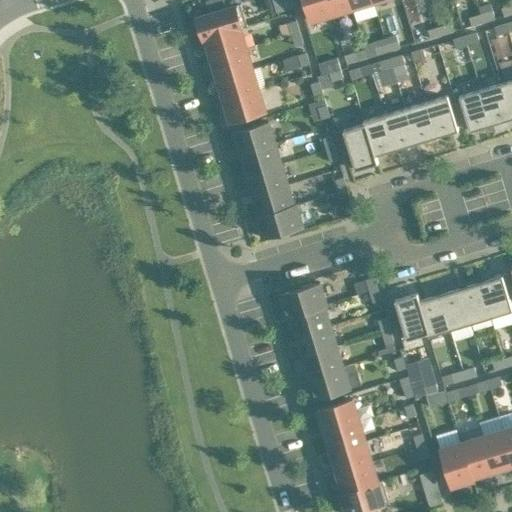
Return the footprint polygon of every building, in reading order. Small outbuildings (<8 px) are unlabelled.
[(241,27),(248,25),(241,3),(226,7),(223,0),(208,0),(207,0),(211,12),(197,16),(204,38),(206,38),(206,37),(241,26),(241,27)] [(290,0),(273,0),(277,12),(293,7),(291,1),(290,0)] [(304,0),(311,20),(332,13),(328,0),(304,0)] [(350,0),(328,0),(332,13),(353,7),(350,0)] [(491,2),(479,6),(481,13),(484,21),(495,18),(491,2)] [(511,2),(503,6),(505,14),(511,12),(511,2)] [(472,24),(484,21),(481,13),(470,17),(472,24)] [(292,33),(300,31),(297,19),(289,22),(292,33)] [(451,22),(440,26),(442,34),(454,30),(451,22)] [(495,26),(497,34),(509,30),(507,22),(495,26)] [(206,38),(212,57),(247,47),(241,27),(241,26),(206,37),(206,38)] [(440,26),(428,29),(431,37),(442,34),(440,26)] [(296,45),(304,42),(300,31),(292,33),(296,45)] [(479,39),(477,31),(465,35),(468,43),(479,39)] [(396,33),(385,37),(389,50),(400,46),(396,33)] [(456,46),(468,43),(465,35),(454,38),(456,46)] [(385,37),(373,40),(375,45),(377,53),(389,50),(385,37)] [(212,57),(218,78),(253,68),(247,47),(212,57)] [(426,55),(423,48),(412,51),(414,59),(426,55)] [(306,51),(299,54),(302,65),(310,63),(306,51)] [(357,51),(345,55),(347,62),(359,59),(357,51)] [(393,65),(405,62),(402,54),(391,57),(393,65)] [(338,57),(318,63),(322,74),(329,72),(341,68),(338,57)] [(391,57),(379,61),(387,85),(398,81),(396,73),(393,65),(391,57)] [(361,66),(350,70),(352,78),(364,74),(361,66)] [(218,78),(225,99),(259,88),(253,68),(218,78)] [(341,68),(329,72),(332,80),(344,76),(341,68)] [(511,115),(511,78),(502,82),(511,115)] [(319,80),(311,82),(315,94),(323,92),(319,80)] [(481,88),(492,123),(511,116),(511,115),(502,82),(481,88)] [(231,120),(266,110),(259,88),(225,99),(231,120)] [(470,130),(492,123),(481,88),(460,95),(470,130)] [(448,94),(427,101),(437,135),(459,129),(449,97),(448,94)] [(427,101),(406,107),(417,142),(437,135),(427,101)] [(326,104),(319,106),(322,118),(330,115),(326,104)] [(406,107),(385,113),(396,148),(417,142),(406,107)] [(385,113),(364,120),(364,123),(365,122),(375,154),(376,154),(396,148),(385,113)] [(234,131),(241,152),(276,142),(269,120),(234,131)] [(364,123),(344,129),(356,168),(378,161),(376,154),(375,154),(365,122),(364,123)] [(327,149),(335,146),(332,135),(324,137),(327,149)] [(247,173),(282,162),(276,142),(241,152),(247,173)] [(335,146),(327,149),(331,160),(339,158),(335,146)] [(247,173),(253,194),(288,183),(282,162),(247,173)] [(348,188),(344,176),(336,178),(340,190),(348,188)] [(253,194),(259,213),(260,214),(295,204),(294,203),(288,183),(253,194)] [(340,190),(331,193),(338,214),(354,209),(348,188),(340,190)] [(259,213),(257,214),(264,237),(303,225),(297,202),(294,203),(295,204),(260,214),(259,213)] [(511,303),(503,274),(482,281),(492,315),(511,309),(511,303)] [(378,287),(374,276),(367,278),(370,290),(378,287)] [(288,315),(290,315),(290,314),(325,303),(325,304),(327,303),(320,281),(281,293),(288,315)] [(482,281),(461,287),(471,322),(492,315),(482,281)] [(370,290),(374,301),(381,299),(378,287),(370,290)] [(461,287),(440,293),(450,328),(471,322),(461,287)] [(407,338),(429,331),(419,299),(420,299),(418,292),(395,298),(407,338)] [(420,299),(419,299),(429,331),(428,332),(429,334),(450,328),(440,293),(420,299)] [(290,315),(296,334),(331,324),(325,304),(325,303),(290,314),(290,315)] [(511,309),(492,315),(496,327),(511,321),(511,309)] [(390,328),(387,317),(379,319),(383,331),(390,328)] [(471,322),(450,328),(454,340),(475,334),(471,322)] [(331,324),(296,334),(302,355),(337,345),(331,324)] [(383,331),(386,342),(394,340),(390,328),(383,331)] [(394,340),(386,342),(387,346),(379,349),(380,354),(397,349),(394,340)] [(302,355),(309,376),(344,365),(337,345),(302,355)] [(403,355),(395,358),(398,369),(406,367),(405,363),(403,355)] [(415,396),(427,392),(427,393),(438,390),(436,382),(437,382),(429,356),(405,363),(406,367),(411,383),(415,394),(415,396)] [(495,368),(507,365),(504,357),(493,361),(495,368)] [(315,397),(350,387),(344,365),(309,376),(315,397)] [(465,378),(477,374),(475,366),(463,370),(465,378)] [(454,381),(465,378),(463,370),(451,373),(454,381)] [(454,381),(451,373),(443,376),(445,384),(454,381)] [(488,379),(491,387),(502,383),(500,375),(488,379)] [(488,379),(477,382),(479,390),(491,387),(488,379)] [(403,385),(407,397),(415,394),(411,383),(403,385)] [(477,383),(468,385),(470,393),(479,390),(477,383)] [(461,395),(470,393),(468,385),(459,388),(461,395)] [(445,388),(426,394),(430,406),(449,400),(445,388)] [(459,388),(447,391),(449,399),(461,396),(461,395),(459,388)] [(318,408),(325,430),(360,419),(353,397),(318,408)] [(405,405),(409,417),(416,414),(413,403),(405,405)] [(511,410),(500,414),(504,428),(511,425),(511,410)] [(457,420),(460,432),(480,426),(476,414),(457,420)] [(480,420),(481,425),(484,435),(504,428),(500,414),(480,420)] [(325,430),(331,450),(366,440),(360,419),(325,430)] [(460,432),(458,432),(461,441),(462,441),(473,476),(474,476),(493,470),(483,435),(484,435),(481,425),(480,426),(460,432)] [(457,427),(436,434),(441,448),(452,485),(474,478),(474,476),(473,476),(462,441),(461,441),(458,432),(457,427)] [(493,470),(511,463),(511,456),(504,428),(484,435),(483,435),(493,470)] [(426,444),(422,433),(414,435),(418,447),(426,444)] [(372,460),(366,440),(331,450),(338,471),(372,460)] [(418,447),(410,449),(413,461),(429,456),(426,444),(418,447)] [(338,471),(343,490),(344,492),(379,481),(378,480),(372,460),(338,471)] [(427,490),(438,486),(433,471),(422,474),(427,490)] [(344,492),(343,490),(341,491),(347,511),(354,511),(362,510),(362,511),(379,511),(377,505),(390,501),(383,479),(378,480),(379,481),(344,492)]
